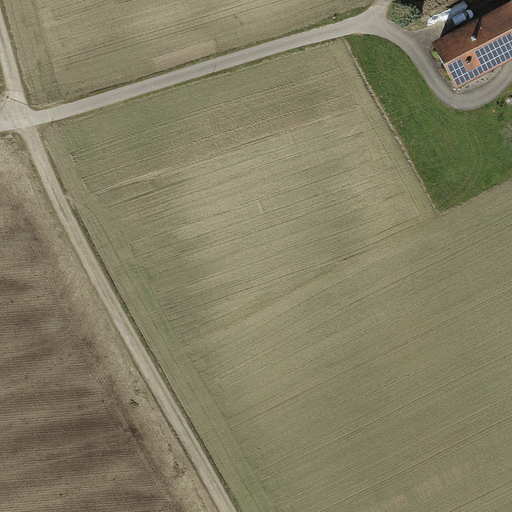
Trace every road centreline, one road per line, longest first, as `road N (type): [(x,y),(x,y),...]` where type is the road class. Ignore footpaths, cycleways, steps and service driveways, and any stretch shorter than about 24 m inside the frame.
road 1 (track): [(24,123),(76,236),(229,511)]
road 2 (track): [(24,123),(374,22),(392,0)]
road 3 (track): [(511,74),(474,102),(449,100),(420,60),(374,22)]
